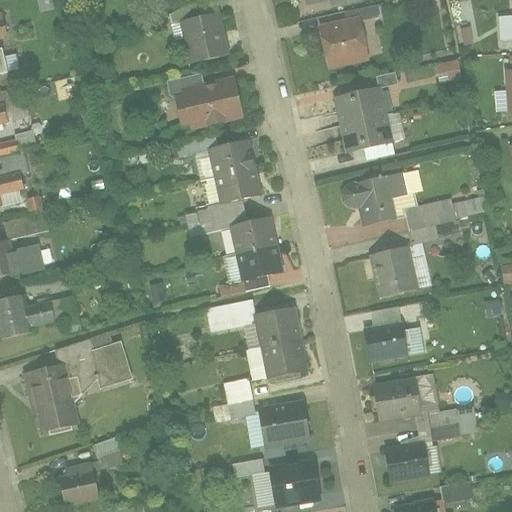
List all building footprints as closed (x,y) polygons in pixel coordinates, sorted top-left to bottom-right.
[(302,0),(305,8),(327,4),(328,8),(367,0),(302,0)] [(229,58),(217,15),(178,25),(190,69),(229,58)] [(359,21),(319,29),(327,72),(367,64),(359,21)] [(457,61),(435,65),(438,83),(460,79),(457,61)] [(243,121),(235,81),(173,94),(182,134),(243,121)] [(380,91),(332,101),(338,129),(386,119),(380,91)] [(386,119),(338,129),(344,157),(392,146),(386,119)] [(255,171),(249,145),(207,155),(213,181),(255,171)] [(262,198),(255,171),(213,181),(219,208),(262,198)] [(408,171),(352,184),(362,227),(419,214),(408,171)] [(0,197),(23,192),(19,175),(0,179),(0,197)] [(5,240),(47,233),(44,215),(2,222),(5,240)] [(277,248),(270,221),(228,231),(235,258),(277,248)] [(415,243),(368,254),(379,296),(425,284),(415,243)] [(283,276),(277,248),(235,258),(241,286),(283,276)] [(0,299),(0,337),(22,332),(13,296),(0,299)] [(302,344),(295,311),(254,320),(260,352),(302,344)] [(401,319),(359,327),(368,368),(409,360),(401,319)] [(308,376),(302,344),(260,352),(267,384),(308,376)] [(25,377),(38,434),(71,426),(58,369),(25,377)] [(368,390),(374,424),(420,416),(414,382),(368,390)] [(309,444),(302,405),(256,413),(263,452),(309,444)] [(455,417),(429,422),(434,445),(459,441),(455,417)] [(424,432),(377,439),(383,481),(430,474),(424,432)] [(320,503),(313,466),(266,474),(273,511),(320,503)] [(64,506),(96,500),(91,473),(59,478),(64,506)] [(468,487),(436,493),(440,511),(472,506),(468,487)]
